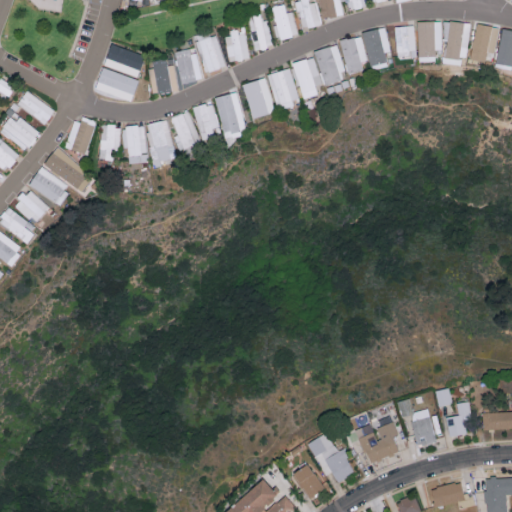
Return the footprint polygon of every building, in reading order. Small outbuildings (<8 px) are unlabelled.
[(321,24),(317,1),(310,3),(309,0),(295,0),(301,28),(321,24)] [(347,0),(350,9),(367,6),(365,0),(347,0)] [(271,7),(277,24),(273,25),(278,40),(299,34),(292,11),(286,12),(284,3),(271,7)] [(267,19),(262,20),(261,13),(248,16),(252,31),(256,30),(258,39),(253,40),(255,50),(273,46),(267,19)] [(418,61),(435,61),(435,49),(442,49),(441,20),(417,21),(418,61)] [(466,59),(471,23),(447,20),(442,56),(466,59)] [(470,59),(486,61),(488,52),(494,53),(499,27),(476,23),(470,59)] [(414,25),(395,26),(396,57),(415,56),(414,25)] [(361,32),(370,69),(387,65),(384,52),(390,51),(385,26),(361,32)] [(511,30),(502,28),(495,64),(511,67),(511,30)] [(227,60),(248,59),(247,32),(226,32),(227,60)] [(199,39),(205,71),(224,67),(218,35),(199,39)] [(344,72),(362,70),(361,61),(365,60),(362,36),(340,38),(344,72)] [(144,54),(110,44),(104,65),(137,76),(144,54)] [(313,51),(323,85),(346,78),(335,44),(313,51)] [(191,53),(190,49),(177,50),(180,82),(201,80),(198,52),(191,53)] [(302,99),(317,94),(314,85),(321,83),(312,56),(291,63),(302,99)] [(149,60),(153,92),(178,89),(175,64),(167,65),(167,58),(149,60)] [(277,109),(299,102),(288,67),(266,74),(277,109)] [(98,84),(112,88),(110,94),(125,97),(130,75),(102,68),(98,84)] [(0,96),(6,100),(15,87),(0,76),(0,96)] [(242,84),(252,118),(274,112),(264,77),(242,84)] [(55,107),(25,91),(17,105),(46,122),(55,107)] [(215,96),(224,138),(247,133),(237,91),(215,96)] [(214,136),(213,127),(218,126),(214,102),(194,105),(200,138),(214,136)] [(178,150),(200,143),(190,111),(171,116),(177,135),(174,136),(178,150)] [(0,129),(0,130),(25,150),(39,132),(13,113),(0,129)] [(80,121),(74,119),(65,147),(86,154),(96,120),(82,116),(80,121)] [(144,124),(154,159),(176,153),(166,118),(144,124)] [(117,160),(119,125),(101,124),(99,159),(117,160)] [(129,162),(148,162),(147,152),(146,152),(144,124),(123,125),(124,148),(128,147),(129,162)] [(0,165),(6,170),(19,154),(0,137),(0,165)] [(57,148),(47,159),(69,180),(80,168),(57,148)] [(60,204),(71,185),(40,166),(28,185),(60,204)] [(14,205),(36,223),(50,205),(28,188),(14,205)] [(0,217),(0,223),(26,242),(37,227),(8,207),(0,217)] [(0,258),(10,266),(23,248),(0,230),(0,258)] [(435,389),(438,405),(452,403),(449,386),(435,389)] [(436,440),(427,407),(413,411),(409,397),(397,400),(401,416),(410,414),(418,444),(436,440)] [(456,401),(458,414),(447,415),(448,434),(466,432),(465,419),(471,419),(469,400),(456,401)] [(511,411),(482,413),(483,428),(511,427),(511,411)] [(355,428),(368,462),(399,450),(393,436),(398,434),(393,420),(377,426),(381,437),(376,439),(370,423),(355,428)] [(354,472),(342,448),(336,450),(327,432),(308,441),(324,475),(332,471),(337,480),(354,472)] [(323,488),(308,462),(292,472),(308,497),(323,488)] [(486,511),(493,511),(506,511),(506,493),(511,493),(511,475),(485,476),(486,511)] [(258,511),(279,496),(263,477),(220,511),(258,511)] [(434,505),(462,500),(462,498),(470,497),(471,503),(474,503),(471,491),(463,493),(461,480),(430,486),(434,505)] [(291,511),(297,506),(282,493),(264,511),(291,511)] [(413,511),(421,509),(414,493),(396,501),(400,511),(413,511)]
